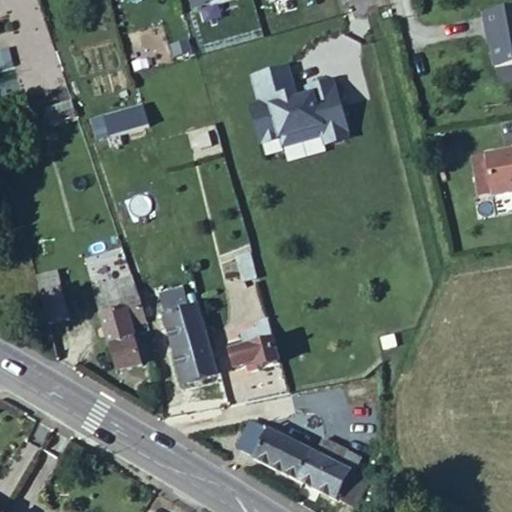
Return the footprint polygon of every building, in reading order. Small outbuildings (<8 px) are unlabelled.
[(183,0),(187,12),(229,0),(183,0)] [(511,8),(475,16),(478,32),(481,31),(488,69),(511,64),(511,8)] [(0,64),(0,58),(8,56),(5,45),(0,46),(0,68),(1,68),(0,64)] [(11,65),(8,56),(0,58),(0,64),(1,68),(11,65)] [(292,65),(249,76),(257,102),(246,105),(258,146),(277,140),(279,149),(321,139),(323,147),(350,140),(333,79),(299,88),(292,65)] [(135,100),(101,111),(106,128),(141,118),(135,100)] [(49,125),(75,116),(70,101),(44,109),(49,125)] [(511,150),(480,156),(487,198),(511,193),(511,150)] [(34,287),(66,278),(64,269),(31,277),(34,287)] [(125,310),(141,306),(131,276),(90,288),(98,314),(124,306),(125,310)] [(34,287),(44,324),(76,315),(66,278),(34,287)] [(141,365),(125,310),(124,306),(98,314),(114,372),(141,365)] [(195,307),(162,317),(182,385),(215,375),(195,307)] [(263,331),(267,330),(265,321),(256,323),(257,329),(263,331)] [(243,349),(270,342),(267,330),(263,331),(257,329),(239,334),(243,349)] [(276,364),(270,342),(243,349),(228,353),(233,371),(253,365),(254,370),(276,364)] [(395,403),(383,404),(384,414),(395,413),(395,403)] [(266,431),(249,422),(235,448),(252,457),(266,431)] [(251,458),(295,481),(309,453),(266,431),(252,457),(251,458)] [(310,454),(350,474),(354,468),(357,461),(359,458),(318,437),(310,454)] [(309,453),(295,481),(335,501),(336,498),(350,474),(310,454),(309,453)] [(354,468),(358,470),(362,464),(357,461),(354,468)] [(350,474),(336,498),(354,507),(367,483),(355,476),(350,474)]
